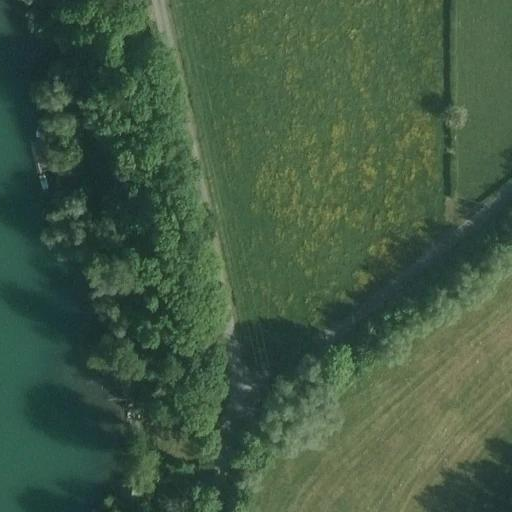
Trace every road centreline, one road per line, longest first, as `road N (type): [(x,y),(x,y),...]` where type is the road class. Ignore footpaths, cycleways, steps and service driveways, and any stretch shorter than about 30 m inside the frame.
road 1 (unclassified): [(231,392),(233,353),(156,0)]
road 2 (unclassified): [(231,392),(266,385),(511,188)]
road 3 (unclassified): [(215,511),(231,392)]
